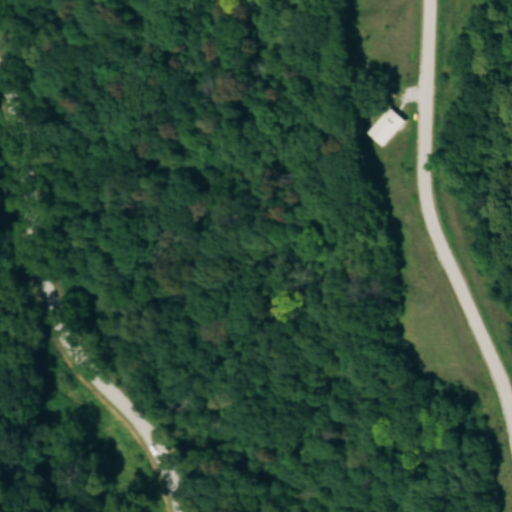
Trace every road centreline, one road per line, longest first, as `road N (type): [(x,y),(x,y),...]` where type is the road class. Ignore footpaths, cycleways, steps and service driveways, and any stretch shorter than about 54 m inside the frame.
road 1 (residential): [(182,511),(170,469),(66,335),(13,80),(0,63)]
road 2 (residential): [(511,402),(422,201),(430,0)]
